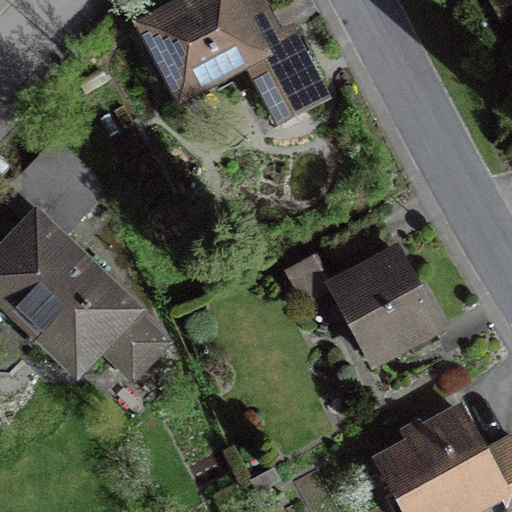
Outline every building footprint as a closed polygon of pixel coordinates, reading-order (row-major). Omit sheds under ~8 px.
[(302,109),(264,38),(248,47),(223,0),(195,0),(117,41),(157,118),(223,83),(251,136),(302,109)] [(499,18),(488,0),(453,0),(475,33),(499,18)] [(320,248),(337,282),(394,254),(377,220),(320,248)] [(135,319),(30,221),(0,252),(0,317),(73,385),(98,360),(131,321),(135,319)] [(371,372),(437,336),(394,254),(337,282),(327,289),(371,372)] [(293,308),(321,293),(306,265),(277,280),(293,308)] [(160,346),(131,321),(98,360),(128,385),(160,346)] [(413,511),(500,511),(511,506),(511,456),(494,466),(471,423),(389,467),(413,511)]
